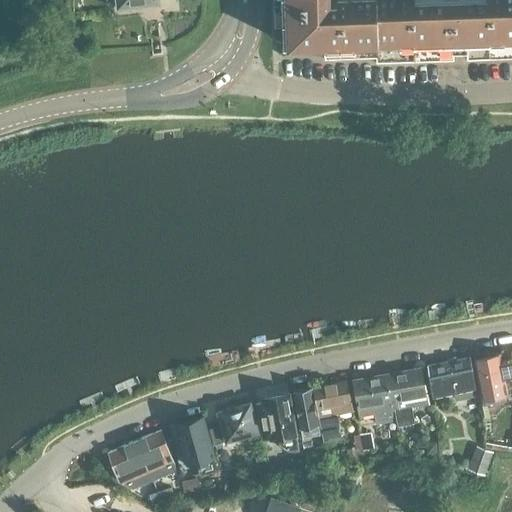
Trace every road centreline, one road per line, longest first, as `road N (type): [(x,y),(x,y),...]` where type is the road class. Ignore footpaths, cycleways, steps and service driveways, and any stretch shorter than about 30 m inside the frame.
road 1 (unclassified): [(0,510),(73,444),(132,411),(348,352),(511,328)]
road 2 (unclassified): [(207,75),(288,89),(511,93)]
road 3 (tertiary): [(0,119),(93,97),(159,92),(207,75)]
